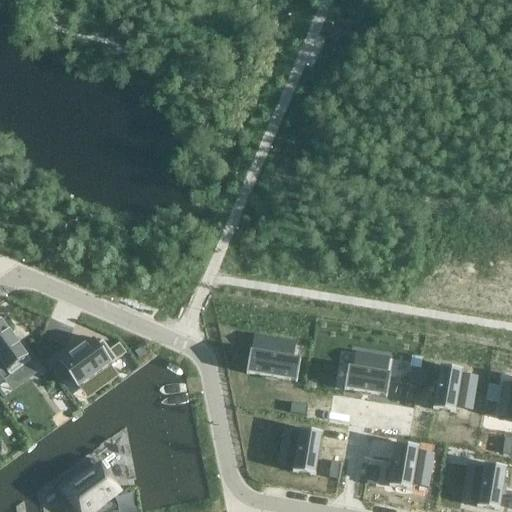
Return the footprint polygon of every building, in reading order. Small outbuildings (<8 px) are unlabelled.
[(226,327),(220,358),(299,372),(303,341),(284,337),(287,318),(254,312),(251,332),(226,327)] [(1,321),(0,321),(0,377),(3,382),(30,362),(1,321)] [(388,335),(352,329),(349,349),(335,347),(329,388),(391,396),(397,356),(385,354),(388,335)] [(93,341),(59,365),(77,390),(126,355),(119,345),(109,352),(102,342),(97,346),(93,341)] [(461,351),(437,347),(427,406),(453,411),(454,401),(471,403),(476,374),(457,371),(461,351)] [(511,418),(511,378),(498,376),(494,409),(508,411),(507,418),(511,418)] [(307,408),(291,406),(289,415),(306,417),(307,408)] [(321,485),(329,436),(306,432),(304,442),(291,440),(287,463),(304,466),(301,482),(321,485)] [(497,506),(510,438),(483,434),(478,464),(457,460),(452,485),(471,489),(469,501),(497,506)] [(412,446),(393,443),(382,495),(400,498),(402,485),(420,488),(426,462),(409,458),(412,446)] [(92,460),(58,485),(78,511),(103,511),(99,506),(109,499),(117,493),(100,469),(99,470),(92,460)] [(340,465),(331,464),(328,480),(337,481),(340,465)] [(377,471),(368,470),(366,486),(375,488),(377,471)]
